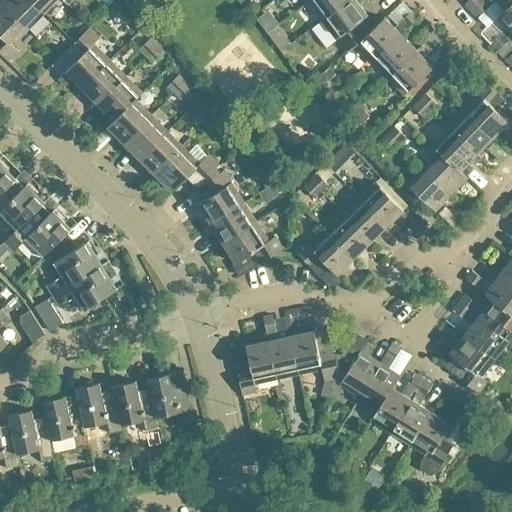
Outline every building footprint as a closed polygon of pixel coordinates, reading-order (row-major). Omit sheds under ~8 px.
[(44,13),(30,0),(1,0),(0,1),(0,2),(27,30),(44,13)] [(61,0),(66,5),(67,4),(62,0),(30,0),(44,13),(56,0),(61,0)] [(310,0),(307,2),(321,20),(348,0),(310,0)] [(355,0),(348,0),(321,20),(335,39),(361,20),(367,15),(355,0)] [(481,0),(468,0),(464,5),(471,11),(482,0),(482,1),(482,0),(481,0),(482,0),(481,0)] [(504,11),(511,3),(511,0),(482,0),(482,1),(482,0),(471,11),(478,18),(495,2),(504,11)] [(0,35),(11,46),(27,30),(0,2),(0,35)] [(511,33),(511,3),(504,11),(497,18),(511,33)] [(372,62),(417,18),(411,11),(394,28),(383,18),(370,31),(355,45),(356,45),(372,62)] [(416,51),(401,35),(418,18),(417,18),(372,62),(383,74),(387,78),(416,51)] [(346,53),(356,45),(355,45),(370,31),(361,20),(335,39),(346,53)] [(422,46),(434,34),(427,27),(415,39),(421,45),(422,46)] [(88,28),(66,51),(75,61),(93,43),(93,44),(98,38),(88,28)] [(496,51),(508,40),(501,33),(489,44),(496,51)] [(432,68),(423,58),(440,41),(434,34),(422,46),(421,45),(416,51),(387,78),(404,95),(432,68)] [(16,52),(11,46),(0,35),(0,54),(7,62),(16,52)] [(145,57),(156,46),(149,39),(138,50),(145,57)] [(81,88),(109,60),(93,44),(93,43),(75,61),(57,79),(65,86),(72,79),(81,88)] [(151,64),(163,53),(156,46),(145,57),(151,64)] [(97,104),(125,76),(109,60),(81,88),(97,104)] [(113,120),(141,93),(125,76),(97,104),(113,120)] [(173,94),(184,83),(178,76),(166,87),(173,94)] [(511,126),(496,111),(505,101),(482,79),(472,89),(478,95),(462,111),(491,138),(500,129),(507,136),(511,131),(511,126)] [(180,100),(191,89),(184,83),(173,94),(180,100)] [(107,127),(123,143),(151,115),(135,100),(142,93),(141,93),(113,120),(107,127)] [(437,104),(425,93),(418,100),(430,111),(437,104)] [(200,99),(189,110),(196,117),(207,106),(200,99)] [(430,111),(418,100),(412,107),(423,118),(430,111)] [(491,138),(462,111),(447,127),(475,155),(491,138)] [(139,160),(167,132),(151,115),(123,143),(123,144),(139,160)] [(405,137),(393,126),(387,133),(398,144),(405,137)] [(447,127),(431,144),(460,171),(475,155),(447,127)] [(155,176),(183,148),(167,132),(139,160),(155,176)] [(398,144),(387,133),(383,136),(380,140),(383,143),(392,151),(398,144)] [(467,177),(460,171),(431,144),(437,151),(422,167),(450,194),(467,177)] [(172,192),(186,178),(200,164),(199,164),(183,148),(155,176),(172,192)] [(186,178),(197,188),(204,200),(231,183),(223,171),(218,174),(217,172),(214,169),(218,165),(208,155),(199,164),(200,164),(186,178)] [(0,193),(15,178),(0,162),(0,193)] [(450,194),(422,167),(406,184),(434,211),(450,194)] [(328,186),(317,174),(310,181),(321,192),(328,186)] [(0,213),(16,230),(45,202),(18,176),(16,178),(15,178),(0,193),(0,213)] [(276,193),(290,185),(285,176),(271,185),(276,193)] [(406,206),(379,178),(359,198),(386,226),(395,217),(403,210),(406,206)] [(321,192),(310,181),(304,187),(315,199),(321,192)] [(231,183),(204,200),(198,204),(210,223),(243,202),(231,183)] [(386,226),(359,198),(342,214),(369,242),(386,226)] [(71,228),(45,202),(16,230),(4,242),(14,252),(25,240),(43,257),(46,254),(65,235),(71,228)] [(243,203),(243,202),(210,223),(223,243),(256,222),(243,203)] [(420,227),(403,210),(395,217),(412,234),(420,227)] [(444,212),(437,219),(450,232),(457,224),(444,212)] [(369,242),(342,214),(326,230),(353,258),(369,242)] [(256,222),(223,243),(235,262),(248,254),(268,241),(256,222)] [(326,230),(309,246),(325,263),(336,274),(353,258),(326,230)] [(54,296),(103,266),(88,242),(78,248),(65,235),(46,254),(54,263),(53,264),(61,277),(47,286),(54,296)] [(248,254),(256,266),(282,249),(274,237),(268,241),(248,254)] [(316,273),(325,263),(309,246),(303,240),(293,250),(305,262),(310,267),(316,273)] [(511,257),(498,275),(511,286),(511,257)] [(83,311),(117,289),(103,266),(54,296),(60,307),(75,298),(83,311)] [(472,285),(491,299),(511,315),(511,286),(498,275),(490,285),(471,271),(465,279),(472,285)] [(511,315),(491,299),(483,309),(464,295),(458,303),(471,313),(471,312),(511,345),(511,337),(511,336),(511,315)] [(50,332),(63,324),(47,299),(35,308),(50,332)] [(511,345),(471,312),(471,313),(458,303),(452,310),(471,325),(463,335),(494,360),(505,345),(511,350),(511,345)] [(0,350),(9,342),(0,333),(0,328),(10,319),(0,310),(0,350)] [(45,335),(30,310),(17,318),(32,343),(45,335)] [(299,374),(290,336),(277,339),(272,315),(262,317),(267,341),(268,341),(277,379),(299,374)] [(332,381),(337,354),(332,353),(331,348),(318,351),(313,331),(290,336),(299,374),(321,370),(324,382),(332,381)] [(337,354),(332,381),(359,397),(392,343),(391,343),(387,349),(383,355),(379,363),(368,356),(374,348),(353,335),(348,342),(341,355),(337,354)] [(494,360),(463,335),(449,353),(458,361),(449,371),(477,394),(486,382),(480,377),(494,360)] [(277,379),(268,341),(267,341),(245,346),(249,361),(236,364),(242,395),(256,392),(254,384),(276,379),(277,379)] [(392,343),(359,397),(377,408),(370,421),(399,375),(388,368),(400,348),(392,343)] [(193,422),(182,371),(148,379),(150,388),(149,389),(158,429),(160,429),(157,417),(179,413),(181,424),(193,422)] [(399,375),(370,421),(383,429),(390,433),(410,400),(423,380),(415,374),(402,395),(392,389),(400,376),(399,375)] [(409,445),(430,412),(419,405),(431,384),(423,380),(410,400),(390,433),(409,445)] [(158,429),(149,389),(138,391),(136,381),(112,386),(113,390),(113,391),(122,432),(124,431),(122,425),(144,420),(146,432),(158,429)] [(122,432),(113,391),(101,393),(99,383),(76,389),(79,403),(88,445),(89,445),(86,427),(107,422),(110,434),(122,432)] [(88,445),(79,403),(67,406),(65,397),(42,402),(45,418),(54,458),(55,458),(52,441),(73,436),(76,448),(88,445)] [(54,458),(45,418),(34,420),(32,410),(8,416),(10,425),(11,425),(19,466),(20,465),(18,454),(39,449),(41,461),(54,458)] [(442,437),(450,424),(430,412),(409,445),(425,455),(429,457),(429,458),(442,437)] [(11,425),(10,425),(0,427),(0,457),(4,457),(6,468),(19,466),(11,425)] [(438,470),(453,444),(442,437),(429,458),(429,457),(425,455),(421,461),(421,469),(430,474),(438,470)] [(82,469),(84,481),(93,479),(90,467),(82,469)]
